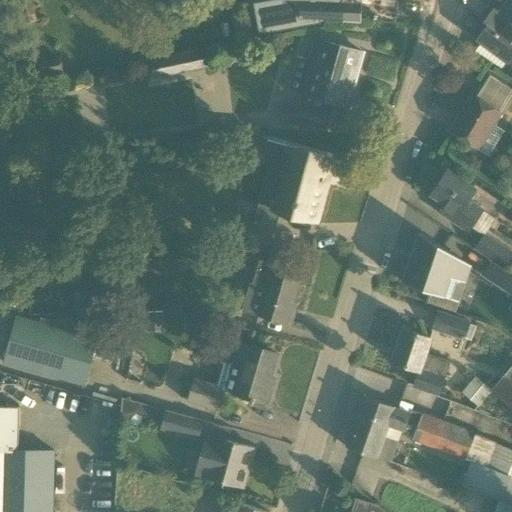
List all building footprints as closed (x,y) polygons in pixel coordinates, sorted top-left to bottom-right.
[(301,2),(300,17),(345,19),(346,2),(338,1),(314,0),(314,2),(301,1),(301,2)] [(511,0),(508,0),(498,14),(491,10),(482,22),(486,25),(476,38),(509,62),(511,57),(511,0)] [(249,16),(233,19),(236,38),(251,35),(249,16)] [(280,104),(279,122),(311,124),(312,106),(310,106),(313,96),(328,100),(345,105),(347,106),(353,85),(347,83),(356,52),(357,50),(343,47),(316,39),(311,59),(301,93),(298,105),(280,104)] [(213,65),(210,49),(151,60),(154,77),(213,65)] [(478,149),(501,111),(505,113),(511,103),(511,101),(511,85),(505,81),(488,70),(473,94),(472,94),(449,132),(466,142),(478,149)] [(270,171),(264,193),(276,197),(272,209),(316,221),(326,185),(322,184),(330,157),(266,140),(270,171)] [(471,145),(467,150),(475,155),(478,149),(471,145)] [(483,236),(483,234),(485,235),(495,220),(480,210),(464,199),(472,188),(447,171),(431,194),(445,203),(440,211),(467,229),(469,226),(483,236)] [(274,221),(242,222),(243,242),(274,241),(274,221)] [(242,222),(218,222),(218,224),(218,242),(243,242),(242,222)] [(443,296),(449,277),(465,283),(470,266),(418,232),(401,282),(443,296)] [(483,234),(483,236),(474,248),(501,266),(511,253),(485,235),(483,234)] [(242,309),(257,314),(286,322),(300,273),(272,265),(272,266),(260,262),(253,284),(250,283),(242,309)] [(500,288),(511,295),(511,275),(510,274),(500,288)] [(432,328),(469,341),(474,325),(437,313),(432,328)] [(98,329),(101,321),(92,318),(60,319),(43,314),(41,322),(37,321),(38,320),(29,317),(29,319),(18,316),(4,363),(83,386),(98,329)] [(414,386),(433,392),(437,393),(449,361),(424,353),(429,338),(403,329),(392,361),(419,370),(414,386)] [(272,386),(268,385),(277,353),(258,348),(234,341),(228,364),(224,363),(217,387),(223,389),(223,390),(233,393),(251,398),(249,403),(266,407),(272,386)] [(511,364),(491,389),(493,392),(511,408),(511,364)] [(223,390),(223,389),(217,387),(193,381),(188,401),(217,409),(223,390)] [(388,424),(388,426),(402,431),(403,430),(413,434),(412,438),(464,459),(470,461),(511,477),(511,449),(496,443),(474,435),(422,414),(420,416),(394,407),(395,406),(363,395),(357,413),(388,424)] [(126,398),(121,419),(144,424),(145,416),(155,418),(158,405),(126,398)] [(0,511),(52,511),(54,451),(18,450),(18,407),(0,406),(0,511)] [(161,429),(197,439),(203,420),(166,410),(161,429)] [(384,436),(388,426),(388,424),(357,413),(345,446),(377,458),(388,462),(396,440),(384,436)] [(200,460),(196,473),(209,477),(242,486),(253,447),(214,437),(214,438),(207,435),(200,460)] [(511,477),(470,461),(461,486),(511,505),(511,477)] [(386,511),(377,504),(374,503),(354,497),(354,498),(358,500),(354,511),(386,511)] [(267,511),(238,502),(234,511),(222,511),(221,511),(220,511),(267,511)]
